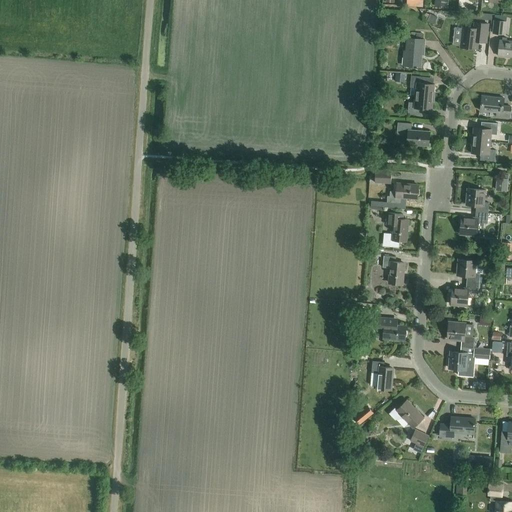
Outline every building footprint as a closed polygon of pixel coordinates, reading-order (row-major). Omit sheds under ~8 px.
[(492,34),(505,35),(507,22),(506,22),(507,16),(494,15),(492,34)] [(463,27),(461,47),(477,49),(478,42),(487,43),(489,24),(474,22),(474,28),(463,27)] [(421,54),(423,54),(425,39),(408,38),(407,52),(405,51),(403,66),(420,67),(421,54)] [(505,55),(511,56),(511,41),(500,40),(498,56),(505,57),(505,55)] [(405,83),(406,74),(396,73),(395,82),(405,83)] [(411,76),(410,88),(411,88),(410,95),(415,95),(415,96),(433,97),(434,84),(425,83),(426,77),(411,76)] [(415,96),(415,103),(409,102),(408,114),(422,115),(423,109),(432,110),(433,97),(415,96)] [(496,116),(510,118),(511,107),(503,106),(504,98),(482,96),(481,111),(497,113),(496,116)] [(472,141),(490,142),(491,135),(497,135),(498,124),(481,122),(481,128),(474,128),(472,141)] [(429,146),(430,132),(411,131),(412,124),(398,123),(397,135),(408,136),(407,144),(429,146)] [(490,142),(472,141),(471,153),(481,154),(480,160),(495,162),(496,150),(490,149),(490,142)] [(375,183),(391,184),(392,171),(375,170),(375,183)] [(495,191),(507,192),(508,179),(497,178),(495,191)] [(390,191),(390,197),(387,197),(387,203),(372,201),(371,207),(388,209),(388,208),(405,209),(406,198),(417,199),(418,185),(398,183),(397,192),(390,191)] [(476,212),(488,213),(489,203),(484,203),(485,190),(467,189),(466,205),(476,206),(476,212)] [(488,213),(476,212),(475,218),(462,217),(460,235),(476,236),(477,223),(487,224),(488,213)] [(394,225),(393,235),(386,234),(384,236),(384,244),(385,246),(396,247),(398,245),(399,240),(407,241),(409,221),(402,220),(403,214),(388,213),(387,224),(394,225)] [(490,241),(489,249),(500,250),(501,242),(490,241)] [(510,260),(511,243),(502,242),(500,259),(510,260)] [(491,252),(489,262),(497,262),(498,253),(491,252)] [(389,282),(403,284),(405,264),(395,263),(396,257),(384,256),(383,267),(390,268),(389,282)] [(483,265),(476,265),(476,261),(458,259),(457,275),(467,276),(467,282),(479,284),(480,274),(482,274),(483,265)] [(453,287),(451,305),(467,306),(468,293),(478,294),(479,284),(467,282),(466,288),(453,287)] [(361,327),(373,328),(374,311),(362,310),(361,327)] [(405,326),(396,325),(397,319),(379,317),(377,331),(385,332),(384,339),(404,341),(405,326)] [(491,326),(491,319),(480,318),(479,325),(491,326)] [(461,347),(474,348),(474,337),(464,336),(466,323),(450,322),(448,340),(462,341),(461,347)] [(492,332),(492,340),(501,341),(502,333),(492,332)] [(474,348),(461,347),(460,353),(450,352),(449,368),(459,369),(467,370),(468,357),(473,358),(474,348)] [(467,370),(459,369),(458,377),(473,378),(475,360),(489,361),(490,349),(474,348),(473,358),(468,357),(467,370)] [(377,388),(392,389),(394,369),(384,368),(384,362),(373,361),(371,373),(379,373),(377,388)] [(389,397),(389,389),(378,389),(378,397),(389,397)] [(423,417),(407,400),(397,409),(395,407),(389,414),(395,420),(404,418),(413,428),(423,417)] [(358,425),(373,413),(368,407),(353,419),(358,425)] [(454,437),(454,432),(474,434),(475,419),(451,417),(451,425),(441,424),(440,436),(454,437)] [(508,432),(502,431),(500,452),(510,453),(511,452),(511,446),(511,421),(509,422),(508,432)] [(415,430),(410,441),(423,448),(429,436),(415,430)] [(361,442),(361,437),(355,436),(354,449),(366,450),(366,444),(360,444),(360,442),(361,442)] [(470,456),(469,462),(459,461),(459,465),(491,468),(492,458),(470,456)] [(457,481),(456,495),(467,496),(468,481),(457,481)] [(511,511),(511,502),(500,501),(501,497),(502,497),(503,485),(489,484),(488,495),(491,496),(491,501),(496,501),(494,511),(511,511)]
